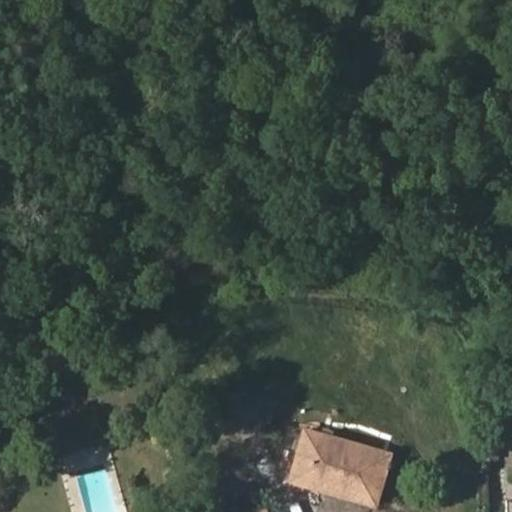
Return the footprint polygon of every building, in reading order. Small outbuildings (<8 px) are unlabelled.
[(342,364),(331,321),(284,333),(292,368),(319,361),(321,369),(342,364)] [(283,329),(257,336),(255,330),(229,336),(234,358),(240,385),(259,380),(261,385),(278,381),(277,376),(293,372),(292,368),(284,333),(283,329)] [(240,385),(234,358),(203,366),(212,406),(244,398),(240,385)] [(339,398),(344,380),(321,374),(316,391),(339,398)] [(334,417),(339,398),(316,391),(311,411),(334,417)] [(289,467),(300,428),(282,423),(271,462),(289,467)] [(370,498),(384,448),(301,425),(300,428),(289,467),(285,482),(316,491),(318,483),(370,498)] [(370,498),(318,483),(316,491),(375,507),(391,450),(384,448),(370,498)]
